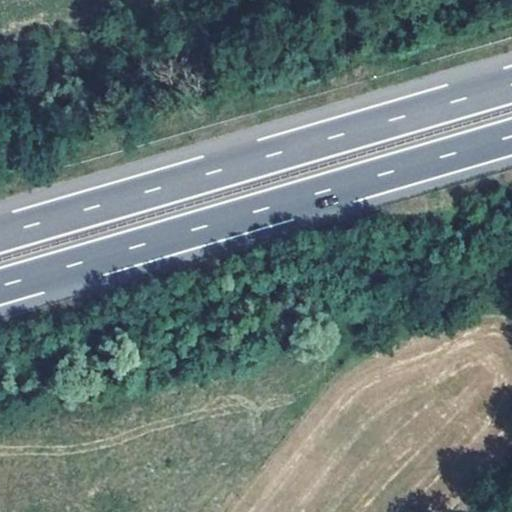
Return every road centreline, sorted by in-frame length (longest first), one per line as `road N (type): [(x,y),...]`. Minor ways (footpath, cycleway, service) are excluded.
road 1 (motorway): [(511,84),(0,234)]
road 2 (motorway): [(0,286),(511,138)]
